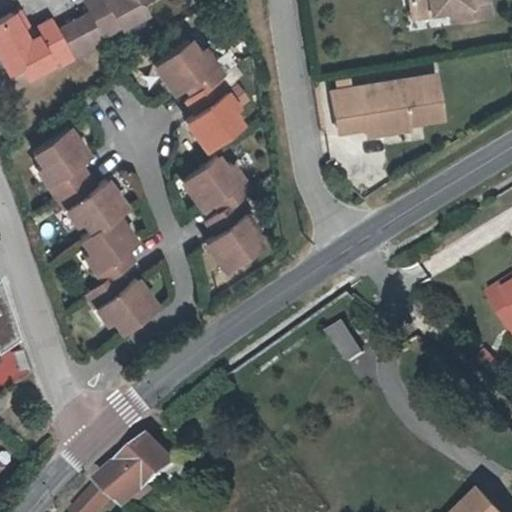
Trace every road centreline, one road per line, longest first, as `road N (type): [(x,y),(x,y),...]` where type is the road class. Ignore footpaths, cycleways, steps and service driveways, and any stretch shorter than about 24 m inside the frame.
road 1 (secondary): [(511,149),(250,313),(94,437)]
road 2 (residential): [(0,211),(67,403),(94,437)]
